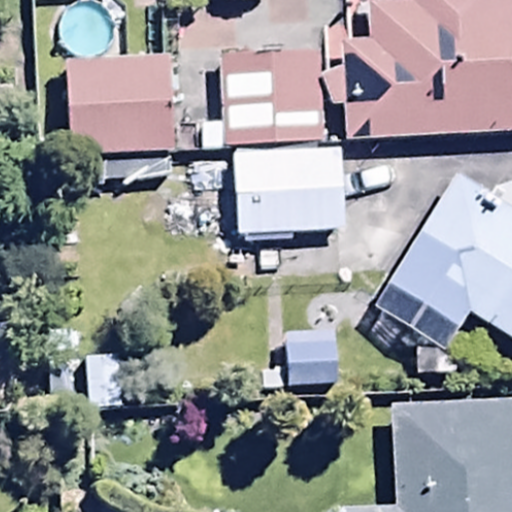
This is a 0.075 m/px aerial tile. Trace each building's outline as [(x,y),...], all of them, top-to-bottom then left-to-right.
[(339,111),(340,144),(511,137),(511,0),(401,0),(402,8),(360,9),(362,46),(338,47),(340,77),(321,78),(323,112),(339,111)] [(220,57),(222,151),(319,149),(317,56),(220,57)] [(63,67),(63,160),(166,161),(167,68),(63,67)] [(0,73),(0,110),(9,111),(10,73),(0,73)] [(335,238),(334,155),(227,157),(228,239),(244,239),(244,249),(282,248),(282,239),(335,238)] [(450,334),(458,320),(511,352),(511,222),(447,183),(381,292),(450,334)] [(278,340),(281,391),(328,390),(327,339),(278,340)] [(113,361),(80,363),(84,419),(116,417),(113,361)] [(511,511),(511,407),(389,410),(391,511),(511,511)]
